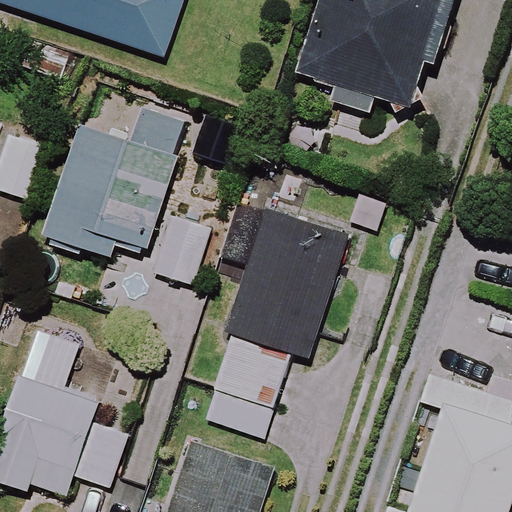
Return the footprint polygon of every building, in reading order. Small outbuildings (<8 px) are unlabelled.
[(185,0),(0,0),(0,2),(165,58),(185,0)] [(323,0),(299,76),(339,89),(335,103),(372,115),(376,101),(413,113),(428,65),(437,68),(459,0),(323,0)] [(70,55),(32,49),(28,78),(65,84),(70,55)] [(44,240),(113,261),(118,247),(149,256),(188,127),(144,113),(134,146),(78,128),(44,240)] [(51,145),(7,132),(0,155),(0,192),(33,203),(51,145)] [(312,361),(350,237),(269,213),(206,422),(266,440),(293,355),(312,361)] [(214,230),(173,218),(156,274),(197,287),(214,230)] [(83,348),(40,332),(0,440),(0,482),(31,494),(35,485),(69,497),(76,476),(111,489),(130,435),(94,422),(101,403),(67,390),(83,348)] [(510,511),(511,507),(511,407),(451,388),(430,382),(423,403),(445,410),(413,511),(510,511)] [(261,511),(274,470),(195,446),(174,511),(261,511)]
